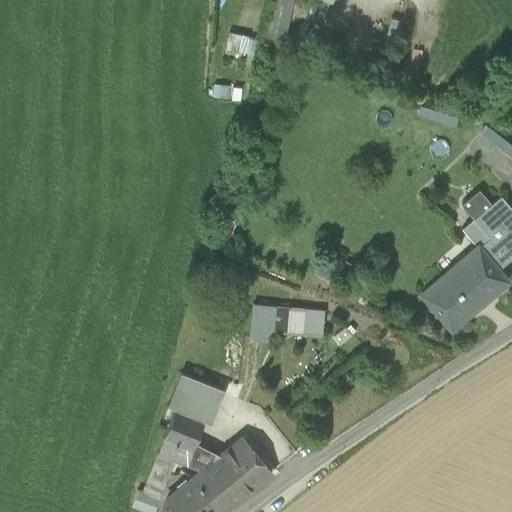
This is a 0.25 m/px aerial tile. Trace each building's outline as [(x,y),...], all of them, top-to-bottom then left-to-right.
[(293,0),(270,0),(263,35),(285,40),(293,0)] [(249,36),(228,31),(224,53),(244,58),(249,36)] [(458,118),(419,106),(416,116),(455,129),(458,118)] [(511,159),(511,145),(484,125),(477,133),(511,160),(511,159)] [(458,199),(469,212),(487,198),(476,185),(458,199)] [(511,206),(498,189),(487,198),(469,212),(474,218),(488,235),(477,244),(496,267),(511,253),(511,206)] [(488,235),(474,218),(461,229),(475,246),(477,244),(488,235)] [(507,281),(496,267),(477,244),(475,246),(446,269),(445,268),(418,290),(449,328),(507,281)] [(337,274),(319,263),(312,274),(330,285),(337,274)] [(252,302),(248,336),(272,339),(272,332),(322,335),(323,308),(252,302)] [(345,328),(333,337),(340,346),(352,337),(345,328)] [(204,421),(211,424),(225,390),(181,373),(168,406),(174,409),(175,408),(205,420),(204,421)] [(163,438),(164,438),(193,449),(196,443),(204,421),(205,420),(175,408),(174,409),(163,438)] [(187,466),(193,449),(164,438),(157,454),(143,491),(160,498),(175,460),(187,466)] [(201,471),(191,479),(218,511),(223,511),(271,473),(242,438),(217,458),(201,471)] [(201,471),(217,458),(196,443),(193,449),(187,466),(201,471)] [(218,511),(191,479),(165,500),(175,511),(218,511)] [(144,511),(154,511),(160,498),(143,491),(138,490),(131,507),(144,511)]
